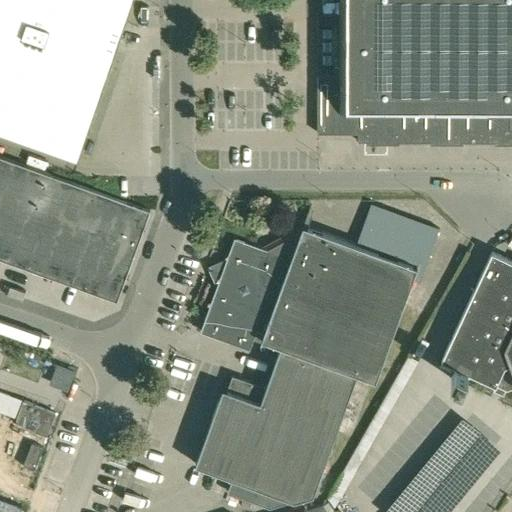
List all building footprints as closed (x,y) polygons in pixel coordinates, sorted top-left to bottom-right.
[(0,0),(0,126),(78,154),(131,0),(0,0)] [(511,0),(339,0),(340,65),(333,65),(333,74),(325,74),(317,74),(317,100),(317,107),(317,132),(358,132),(358,140),(366,140),(366,143),(399,143),(399,141),(430,141),(430,143),(463,143),(463,141),(494,141),(494,143),(511,143),(511,0)] [(0,155),(0,257),(13,262),(45,171),(0,155)] [(13,262),(58,278),(69,248),(67,247),(78,217),(89,187),(45,171),(13,262)] [(89,187),(78,217),(139,239),(150,209),(89,187)] [(128,269),(139,239),(78,217),(67,247),(69,248),(128,269)] [(234,236),(227,256),(200,331),(250,348),(258,326),(265,328),(261,338),(280,345),(265,386),(232,374),(228,388),(223,386),(195,463),(233,477),(227,491),(270,506),(314,493),(357,373),(376,379),(418,265),(303,223),(291,257),(234,236)] [(58,278),(117,300),(128,269),(69,248),(58,278)] [(468,371),(496,384),(505,388),(506,389),(511,387),(511,259),(492,250),(441,359),(456,366),(450,378),(463,383),(468,371)] [(422,362),(412,355),(327,496),(336,503),(422,362)] [(328,511),(323,503),(309,507),(310,511),(328,511)]
